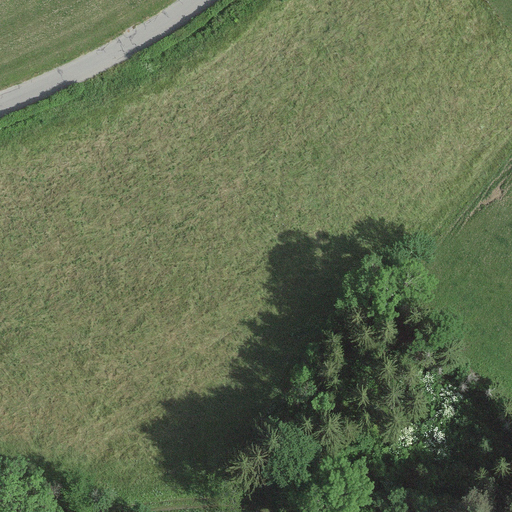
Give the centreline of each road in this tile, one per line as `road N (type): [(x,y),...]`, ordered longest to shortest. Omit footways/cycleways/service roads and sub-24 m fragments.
road 1 (track): [(286,495),(118,509),(0,506)]
road 2 (unclassified): [(0,104),(144,36),(190,0)]
